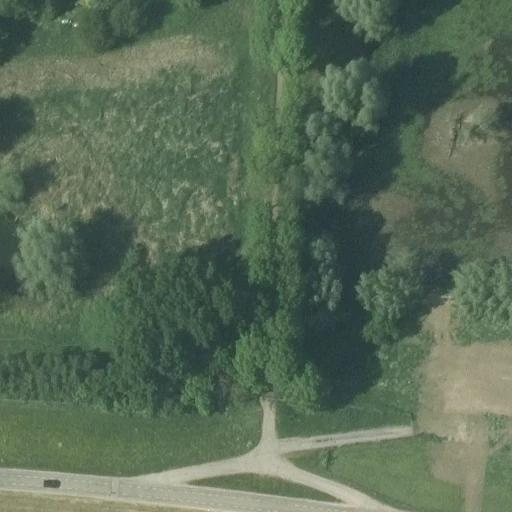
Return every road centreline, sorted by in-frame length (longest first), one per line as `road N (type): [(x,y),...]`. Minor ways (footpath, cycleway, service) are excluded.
road 1 (track): [(279,0),(270,399)]
road 2 (unclassified): [(0,480),(296,511)]
